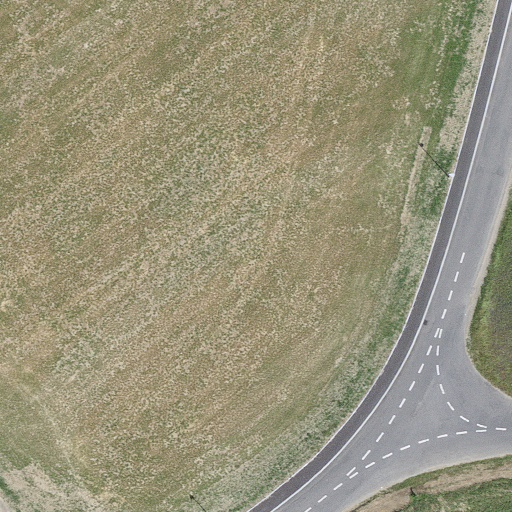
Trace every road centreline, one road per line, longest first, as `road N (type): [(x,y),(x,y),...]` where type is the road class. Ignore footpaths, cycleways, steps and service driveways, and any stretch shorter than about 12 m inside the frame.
road 1 (unclassified): [(419,442),(435,351),(511,118)]
road 2 (unclassified): [(305,511),(340,483),(419,442)]
